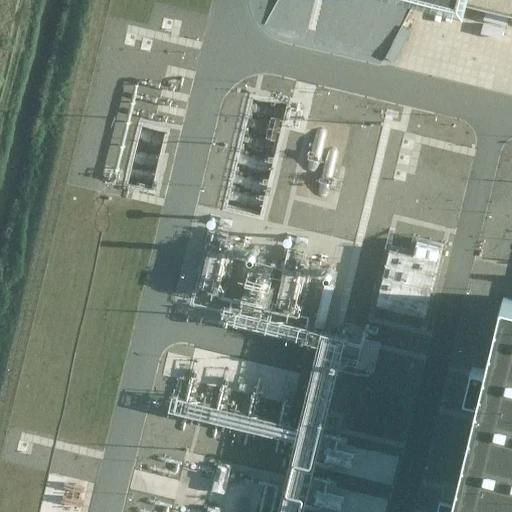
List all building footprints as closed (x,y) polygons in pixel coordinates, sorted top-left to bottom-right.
[(511,0),(432,0),(511,17),(511,0)] [(424,315),(440,247),(417,241),(414,255),(390,249),(377,304),(424,315)] [(209,249),(199,287),(206,288),(204,297),(220,301),(223,292),(229,294),(231,286),(224,284),(226,277),(229,277),(232,264),(230,263),(231,256),(226,255),(227,251),(221,250),(221,252),(209,249)] [(317,309),(332,312),(336,285),(321,282),(317,309)] [(511,511),(511,299),(502,297),(485,371),(472,368),(465,401),(476,404),(451,511),(439,511),(438,511),(437,511),(511,511)]
